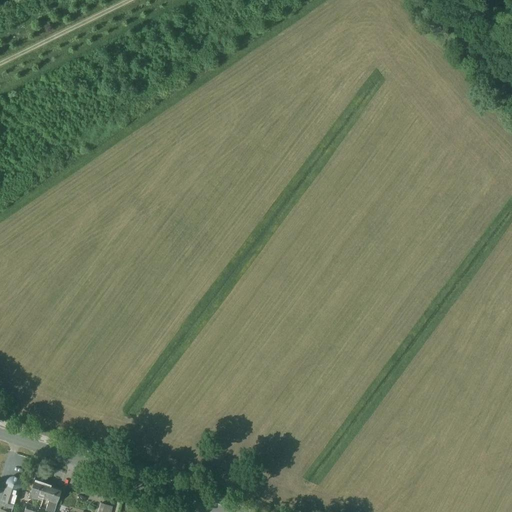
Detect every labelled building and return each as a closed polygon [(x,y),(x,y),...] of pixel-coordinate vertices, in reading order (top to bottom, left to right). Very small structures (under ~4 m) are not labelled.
[(6,485),(1,500),(2,500),(1,503),(5,504),(3,510),(0,509),(0,511),(10,511),(18,489),(19,489),(20,488),(20,487),(21,486),(21,485),(21,484),(21,483),(21,482),(20,481),(20,480),(19,479),(18,478),(17,477),(16,477),(15,476),(14,476),(13,476),(12,477),(10,477),(9,478),(8,478),(8,479),(7,479),(7,480),(7,481),(6,481),(6,482),(6,483),(6,484),(6,485)] [(48,484),(35,480),(30,494),(28,499),(36,501),(37,499),(43,501),(43,499),(48,484)] [(49,500),(46,509),(40,507),(38,511),(54,511),(57,503),(56,503),(61,489),(48,484),(43,499),(49,500)] [(27,503),(23,511),(38,511),(40,507),(27,503)] [(97,511),(111,511),(113,506),(108,505),(101,503),(97,511)]
